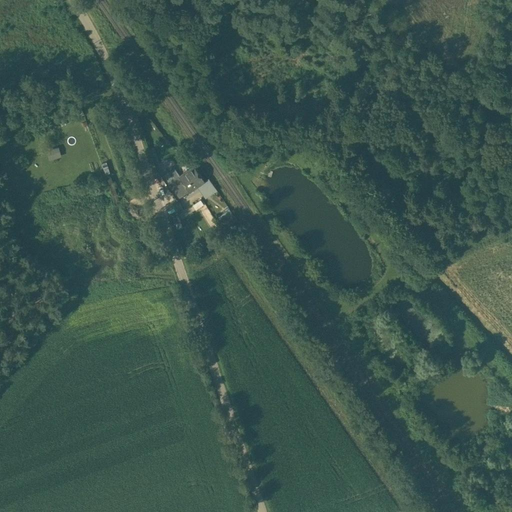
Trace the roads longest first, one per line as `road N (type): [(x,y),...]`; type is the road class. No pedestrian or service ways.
road 1 (track): [(511,387),(311,156),(277,149),(253,164),(259,196),(481,511)]
road 2 (unclassified): [(70,0),(111,70),(262,511)]
